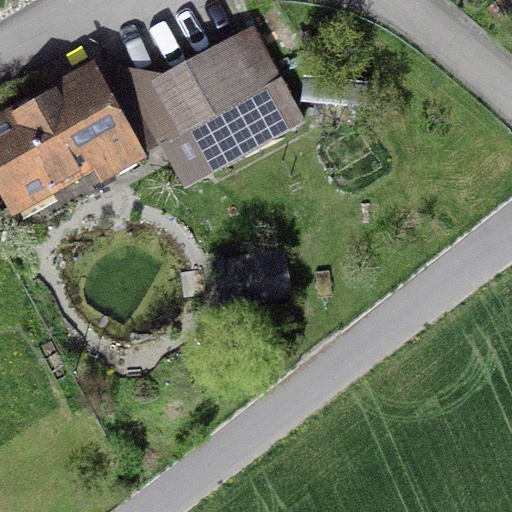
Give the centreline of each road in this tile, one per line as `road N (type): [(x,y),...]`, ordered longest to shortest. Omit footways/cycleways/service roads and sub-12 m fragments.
road 1 (residential): [(511,228),(145,511)]
road 2 (residential): [(403,0),(511,83)]
